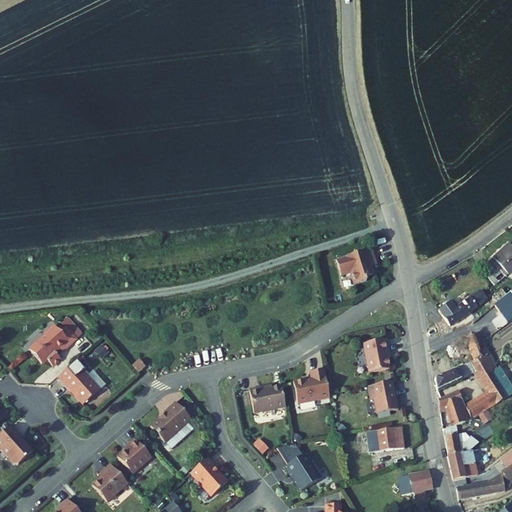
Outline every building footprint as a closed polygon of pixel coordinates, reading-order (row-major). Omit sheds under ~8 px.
[(480,272),(494,287),(511,271),(511,248),(508,244),(498,254),(499,254),(480,272)] [(372,251),(337,261),(341,277),(351,274),(355,287),(367,283),(366,279),(375,277),(372,268),(377,267),(372,251)] [(450,290),(477,274),(464,260),(441,275),(450,290)] [(450,328),(488,301),(481,291),(455,309),(450,303),(437,311),(450,328)] [(511,291),(506,297),(501,301),(497,304),(494,307),(507,325),(511,320),(511,291)] [(500,291),(496,295),(501,301),(506,297),(500,291)] [(501,301),(496,295),(492,298),(493,300),(497,304),(501,301)] [(493,300),(484,308),(488,312),(494,307),(497,304),(493,300)] [(478,311),(470,317),(475,322),(482,316),(478,311)] [(39,346),(31,353),(41,364),(46,360),(53,367),(61,360),(55,354),(59,350),(62,353),(76,340),(66,329),(60,334),(54,327),(36,343),(39,346)] [(468,347),(475,362),(490,355),(483,343),(480,343),(476,335),(444,347),(454,371),(465,366),(458,352),(468,347)] [(370,375),(391,370),(388,355),(390,354),(388,341),(364,345),(370,375)] [(36,343),(29,350),(31,353),(39,346),(36,343)] [(487,411),(507,398),(502,389),(492,375),(497,372),(490,355),(475,362),(465,366),(454,371),(435,380),(436,392),(476,374),(488,394),(465,409),(457,392),(438,401),(439,410),(446,408),(454,427),(471,421),(478,417),(487,411)] [(145,367),(139,360),(132,366),(139,373),(145,367)] [(79,375),(71,366),(58,378),(83,406),(99,391),(83,372),(79,375)] [(330,399),(325,373),(310,375),(311,380),(293,383),(298,406),(330,399)] [(507,398),(511,394),(511,382),(502,389),(507,398)] [(396,397),(393,383),(369,388),(371,401),(375,401),(378,415),(398,411),(396,403),(393,401),(396,397)] [(286,409),(281,387),(260,392),(259,389),(249,391),(254,415),(286,409)] [(191,420),(176,404),(165,414),(166,416),(151,428),(165,443),(173,436),(175,437),(179,433),(179,430),(191,420)] [(478,417),(484,426),(492,420),(487,411),(478,417)] [(400,428),(376,431),(379,453),(403,450),(400,428)] [(32,455),(9,429),(0,436),(0,456),(12,471),(32,455)] [(455,436),(454,430),(443,435),(447,457),(469,453),(478,444),(465,434),(455,436)] [(262,454),(269,448),(259,438),(253,444),(262,454)] [(129,448),(118,458),(133,475),(151,459),(135,440),(128,447),(129,448)] [(292,477),(302,492),(321,481),(306,455),(303,457),(296,446),(278,450),(279,452),(280,451),(289,466),(285,468),(291,477),(292,477)] [(469,453),(447,457),(452,482),(476,477),(474,464),(471,465),(469,453)] [(214,467),(207,460),(190,475),(211,498),(227,484),(220,475),(216,475),(211,469),(214,467)] [(511,465),(487,483),(456,489),(458,501),(504,492),(503,489),(511,482),(511,465)] [(128,485),(111,466),(100,475),(102,478),(92,487),(108,504),(128,485)] [(432,490),(429,472),(397,479),(400,496),(414,493),(415,500),(425,498),(424,491),(432,490)] [(77,511),(68,501),(61,506),(63,509),(59,511),(77,511)] [(416,507),(418,511),(429,511),(425,503),(416,507)]
